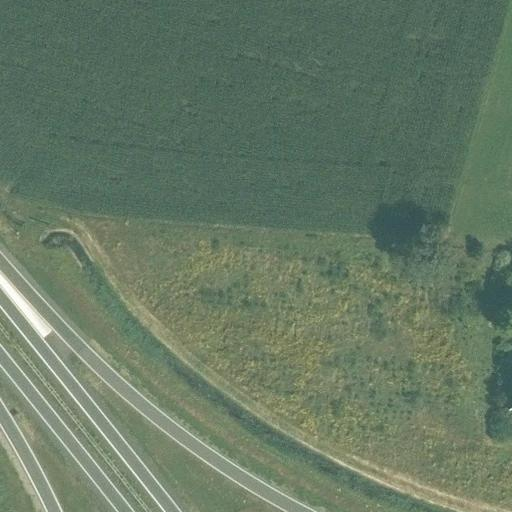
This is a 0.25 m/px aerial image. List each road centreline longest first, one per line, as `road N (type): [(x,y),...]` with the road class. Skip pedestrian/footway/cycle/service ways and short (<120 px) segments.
road 1 (trunk): [(301,511),(132,397),(0,268)]
road 2 (trunk): [(172,511),(0,299)]
road 3 (trunk): [(0,358),(123,511)]
